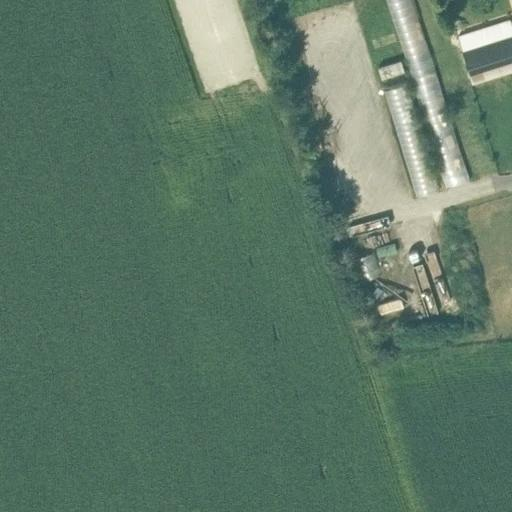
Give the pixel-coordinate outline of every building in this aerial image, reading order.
[(392,0),(441,187),(465,181),(417,0),(392,0)] [(511,29),(509,20),(458,35),(472,82),(511,69),(511,29)] [(412,76),(406,60),(376,70),(382,86),(412,76)] [(439,188),(410,81),(387,88),(416,195),(439,188)] [(450,316),(511,299),(511,201),(445,220),(463,288),(432,297),(435,307),(447,304),(450,316)]
